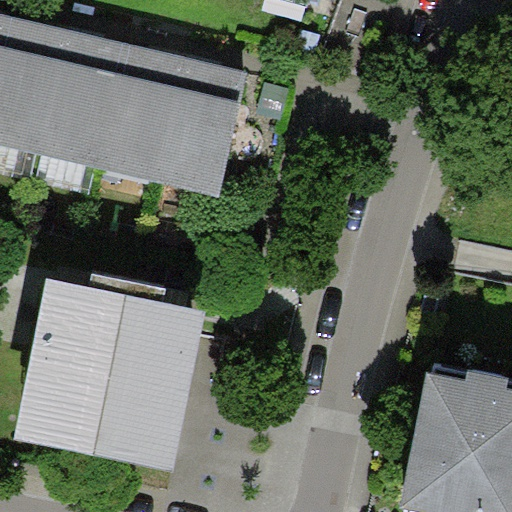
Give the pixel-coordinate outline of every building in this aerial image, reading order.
[(0,66),(11,20),(0,16),(0,66)] [(70,34),(11,20),(0,66),(0,129),(44,140),(70,34)] [(129,48),(70,34),(44,140),(103,154),(129,48)] [(187,62),(129,48),(103,154),(161,168),(187,62)] [(247,77),(187,62),(161,168),(222,183),(247,77)] [(164,285),(88,270),(84,293),(50,287),(25,415),(58,422),(55,438),(131,452),(133,440),(167,447),(192,316),(159,310),(164,285)] [(468,368),(466,380),(433,374),(414,473),(438,477),(434,500),(496,511),(511,511),(511,390),(506,389),(508,375),(468,368)]
